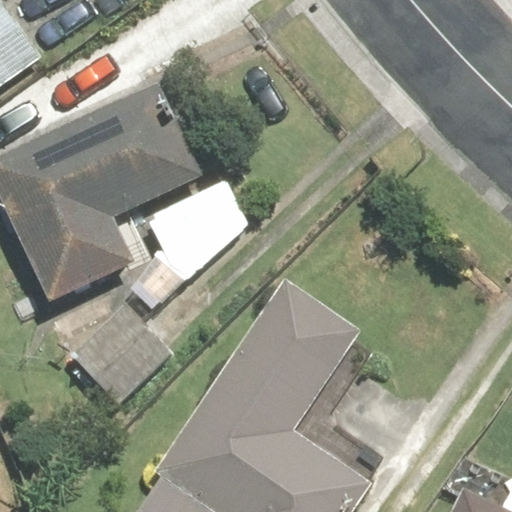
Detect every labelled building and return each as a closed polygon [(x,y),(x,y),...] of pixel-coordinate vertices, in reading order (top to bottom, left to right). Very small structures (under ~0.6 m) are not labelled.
[(0,90),(54,56),(20,2),(9,9),(0,14),(0,90)] [(169,75),(0,147),(0,193),(51,311),(157,266),(133,212),(213,177),(169,75)] [(136,299),(80,352),(133,408),(189,356),(136,299)] [(276,303),(131,511),(359,511),(391,467),(322,420),(362,362),(276,303)] [(476,483),(461,511),(511,511),(511,495),(510,500),(476,483)]
